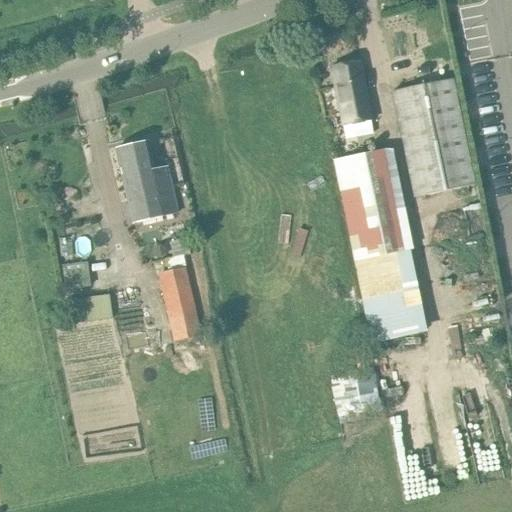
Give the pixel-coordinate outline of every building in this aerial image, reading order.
[(331,67),(335,87),(343,126),(352,124),(355,138),(373,134),(371,120),(359,61),(331,67)] [(413,198),(474,186),(453,79),(391,92),(413,198)] [(116,149),(133,223),(177,213),(166,168),(153,171),(147,142),(116,149)] [(392,147),(333,157),(367,343),(425,333),(392,147)] [(462,208),(468,237),(487,234),(480,204),(462,208)] [(70,238),(58,239),(60,258),(72,256),(70,238)] [(186,269),(158,274),(172,343),(200,337),(186,269)] [(108,296),(71,301),(74,324),(111,320),(108,296)] [(330,377),(339,426),(357,422),(356,418),(359,418),(358,414),(367,412),(365,404),(379,401),(373,369),(330,377)]
